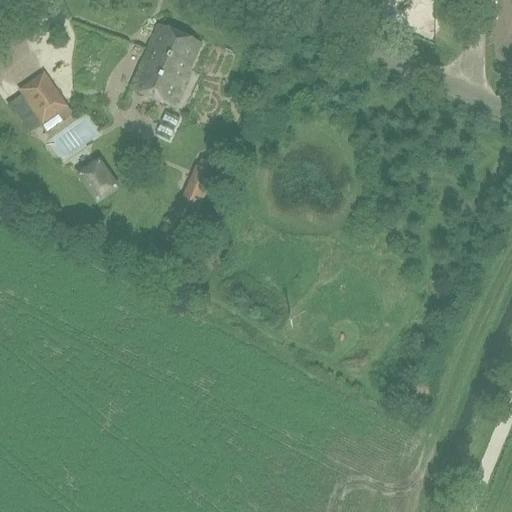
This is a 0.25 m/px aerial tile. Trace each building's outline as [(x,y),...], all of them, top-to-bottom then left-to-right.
[(157,27),(130,90),(173,108),(200,45),(157,27)] [(44,76),(20,92),(43,125),(67,109),(44,76)] [(73,163),(108,139),(86,107),(51,131),(73,163)] [(218,168),(203,161),(180,213),(195,220),(218,168)] [(114,189),(98,166),(82,177),(97,200),(114,189)]
